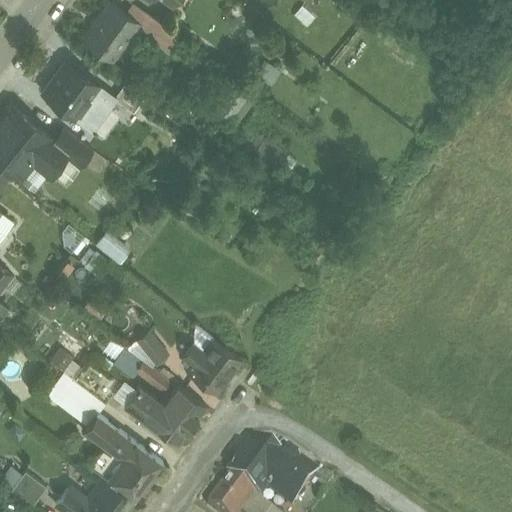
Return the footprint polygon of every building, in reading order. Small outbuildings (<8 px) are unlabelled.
[(130,14),(110,0),(109,0),(83,37),(112,58),(135,27),(139,21),(130,14)] [(160,21),(137,4),(130,14),(139,21),(135,27),(148,36),(160,21)] [(102,85),(66,59),(43,91),(88,124),(105,101),(95,94),(102,85)] [(144,96),(124,82),(114,96),(133,110),(144,96)] [(253,99),(231,82),(215,104),(238,120),(253,99)] [(66,149),(12,105),(0,120),(0,157),(19,172),(33,155),(50,169),(66,149)] [(98,160),(83,180),(97,191),(113,171),(98,160)] [(0,167),(0,185),(8,174),(0,167)] [(0,228),(13,236),(23,219),(9,211),(0,225),(0,228)] [(76,224),(64,239),(81,253),(93,237),(76,224)] [(114,228),(102,242),(126,262),(138,248),(114,228)] [(84,259),(102,273),(113,260),(95,246),(84,259)] [(0,264),(0,287),(11,273),(0,264)] [(105,316),(110,308),(94,299),(89,307),(105,316)] [(0,300),(0,317),(8,307),(0,300)] [(168,352),(149,329),(137,338),(156,361),(168,352)] [(213,337),(185,375),(202,387),(206,382),(216,390),(241,358),(213,337)] [(170,377),(142,357),(134,367),(162,388),(170,377)] [(63,373),(51,389),(67,401),(79,385),(63,373)] [(133,400),(108,381),(97,395),(128,419),(135,410),(129,405),(133,400)] [(178,384),(164,403),(143,387),(133,400),(129,405),(135,410),(177,441),(205,404),(178,384)] [(120,455),(105,474),(106,475),(135,496),(163,460),(98,412),(99,411),(97,410),(84,428),(120,455)] [(283,464),(254,443),(228,478),(254,497),(257,499),(261,493),(272,480),(296,497),(306,483),(283,465),(283,464)] [(25,469),(10,488),(31,504),(45,485),(46,486),(46,485),(25,469)] [(87,500),(67,486),(55,502),(68,511),(123,511),(135,496),(106,475),(87,500)] [(242,511),(254,497),(228,478),(207,506),(214,511),(242,511)] [(274,503),(261,493),(257,499),(270,509),(274,503)] [(283,511),(286,508),(276,501),(274,503),(270,509),(274,511),(283,511)]
